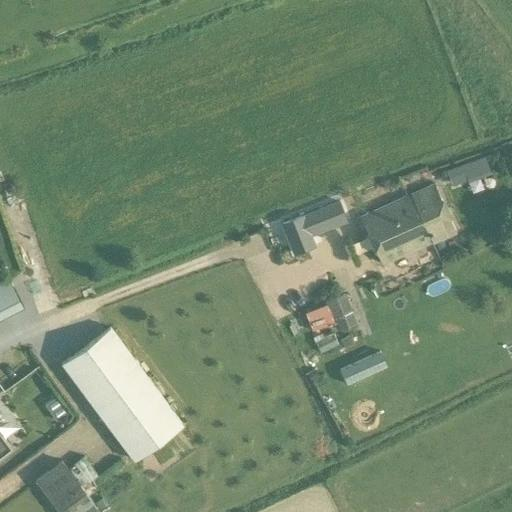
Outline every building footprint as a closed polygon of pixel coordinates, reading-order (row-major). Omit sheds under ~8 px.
[(450,184),(489,169),(483,154),(444,169),(450,184)] [(361,217),(381,263),(455,230),(434,184),(398,200),(361,217)] [(300,212),(306,229),(344,214),(337,198),(300,212)] [(7,277),(0,280),(0,316),(22,306),(7,277)] [(323,297),(332,329),(354,324),(346,291),(323,297)] [(183,425),(110,328),(62,364),(134,461),(183,425)] [(0,455),(11,448),(0,433),(0,455)] [(80,484),(94,473),(80,454),(66,465),(80,484)] [(85,492),(61,460),(35,480),(59,511),(85,492)]
